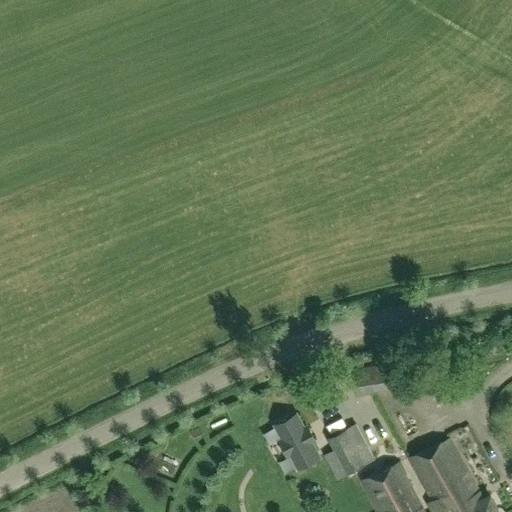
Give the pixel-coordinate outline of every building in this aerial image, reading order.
[(409,387),(404,360),(348,370),(358,395),(409,387)] [(293,466),(314,455),(307,441),(310,439),(303,424),(299,426),(292,412),(270,423),(293,466)] [(327,438),(346,474),(365,464),(346,428),(327,438)] [(428,502),(432,509),(433,511),(496,511),(489,496),(481,499),(449,438),(409,457),(430,496),(428,502)] [(433,511),(432,509),(424,511),(398,463),(362,480),(379,511),(433,511)]
